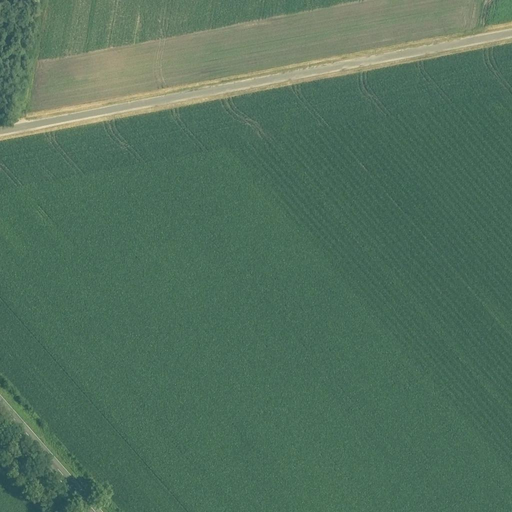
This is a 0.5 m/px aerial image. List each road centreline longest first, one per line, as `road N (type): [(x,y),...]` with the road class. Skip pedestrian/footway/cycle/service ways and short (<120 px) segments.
road 1 (residential): [(0,135),(511,37)]
road 2 (track): [(16,132),(41,0)]
road 3 (secondary): [(86,511),(0,410)]
